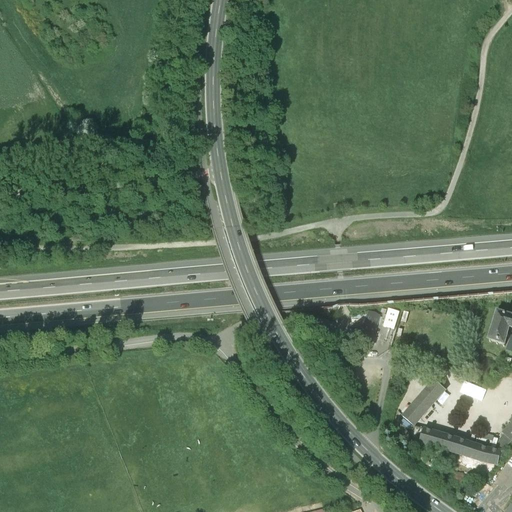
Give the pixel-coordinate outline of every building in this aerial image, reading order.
[(383,326),(395,330),(401,311),(389,308),(383,326)] [(380,316),(367,312),(356,346),(371,351),(374,340),(373,339),(380,316)] [(511,317),(499,313),(490,344),(508,349),(511,334),(511,317)] [(445,391),(434,381),(403,417),(414,427),(445,391)] [(498,451),(502,453),(511,442),(511,420),(510,423),(511,425),(503,434),(505,437),(501,441),(498,451)] [(498,451),(424,430),(420,444),(498,466),(502,453),(498,451)]
